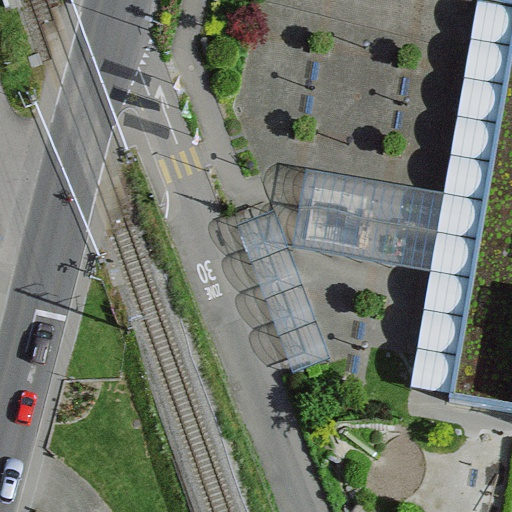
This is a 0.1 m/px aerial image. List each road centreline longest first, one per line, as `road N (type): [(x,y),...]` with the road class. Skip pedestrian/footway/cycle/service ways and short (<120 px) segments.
road 1 (residential): [(307,511),(115,3)]
road 2 (primary): [(54,238),(115,3)]
road 3 (primary): [(2,432),(54,238)]
road 4 (residential): [(54,238),(0,92)]
